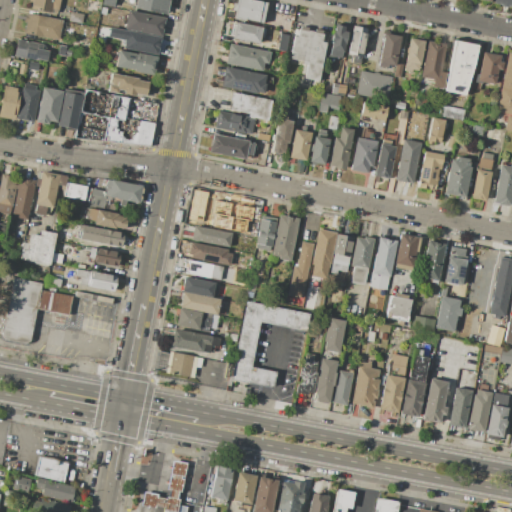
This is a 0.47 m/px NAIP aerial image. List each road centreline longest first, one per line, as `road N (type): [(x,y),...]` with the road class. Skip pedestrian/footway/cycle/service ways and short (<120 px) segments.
road 1 (residential): [(511,233),(196,170),(0,143)]
road 2 (tertiary): [(119,420),(511,495)]
road 3 (tertiary): [(511,470),(201,411)]
road 4 (tertiary): [(142,304),(202,0)]
road 5 (residential): [(511,29),(363,0)]
road 6 (tertiary): [(124,395),(0,370)]
